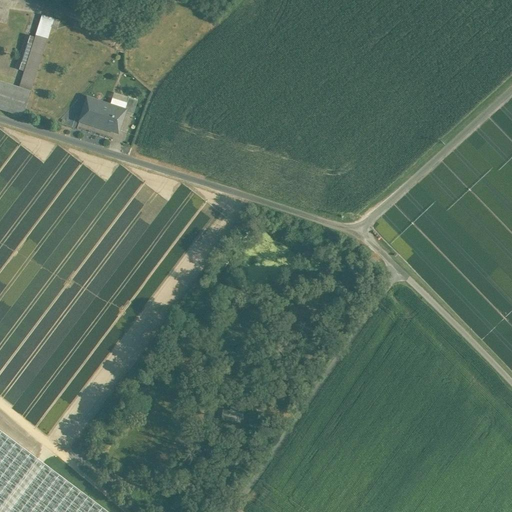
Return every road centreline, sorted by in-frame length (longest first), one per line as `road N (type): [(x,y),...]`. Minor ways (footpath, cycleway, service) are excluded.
road 1 (unclassified): [(357,229),(0,118)]
road 2 (unclassified): [(357,229),(396,269),(231,511)]
road 3 (unclassified): [(511,88),(357,229)]
road 4 (track): [(127,511),(0,403)]
road 5 (track): [(396,269),(511,383)]
